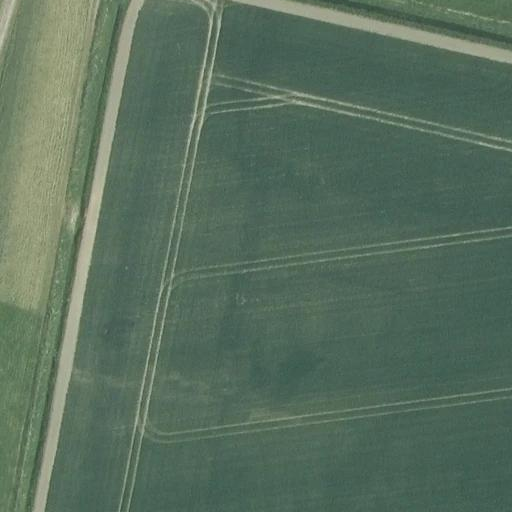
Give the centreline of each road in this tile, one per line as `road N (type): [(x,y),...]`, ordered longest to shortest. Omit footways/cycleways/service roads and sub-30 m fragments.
road 1 (track): [(135,0),(39,511)]
road 2 (track): [(97,0),(5,511)]
